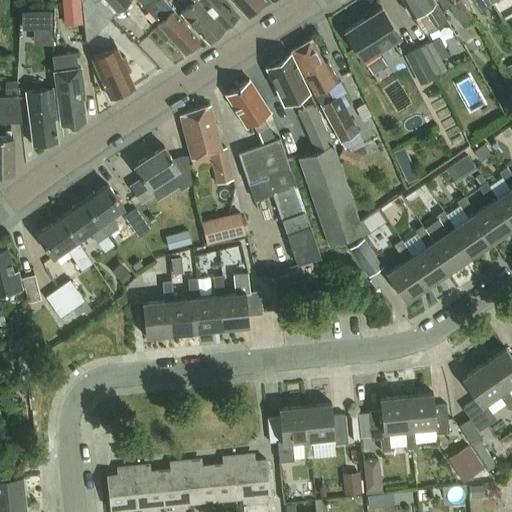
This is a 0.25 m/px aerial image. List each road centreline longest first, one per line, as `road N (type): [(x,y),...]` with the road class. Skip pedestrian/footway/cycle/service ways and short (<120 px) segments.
road 1 (residential): [(74,511),(67,411),(89,385),(399,347),(511,277)]
road 2 (residential): [(0,210),(315,0)]
